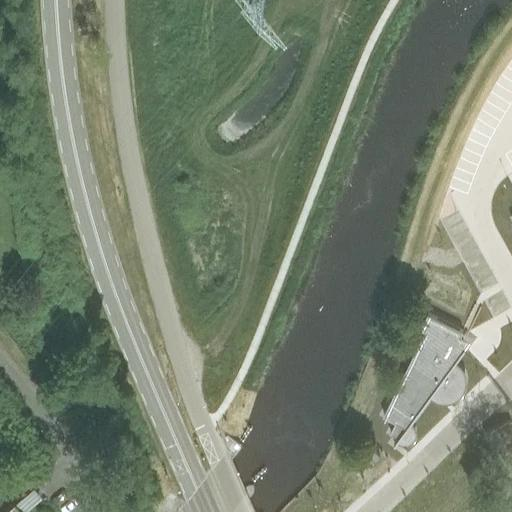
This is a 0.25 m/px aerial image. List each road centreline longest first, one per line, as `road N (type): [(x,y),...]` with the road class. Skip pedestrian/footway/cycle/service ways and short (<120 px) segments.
road 1 (primary): [(205,511),(95,237),(68,123),(55,0)]
road 2 (unclassified): [(239,511),(184,379),(148,244),(124,126),(114,0)]
